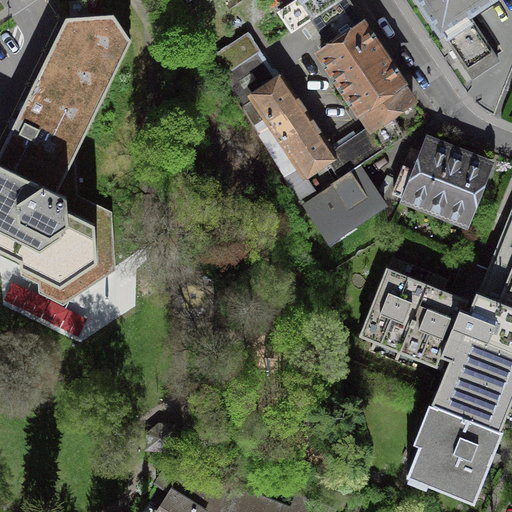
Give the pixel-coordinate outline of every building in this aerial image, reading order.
[(291,29),(334,0),(272,0),(281,12),(280,12),(291,29)] [(345,0),(334,0),(291,29),(292,31),(313,17),(332,46),(320,53),(321,54),(363,26),(359,20),(345,0)] [(418,0),(441,33),(442,32),(457,55),(456,55),(462,64),(468,72),(469,72),(473,78),(498,61),(468,15),(490,0),(418,0)] [(116,270),(112,211),(77,194),(75,158),(74,157),(131,40),(113,14),(66,17),(0,151),(0,248),(20,258),(20,266),(78,295),(116,270)] [(358,109),(400,81),(382,54),(363,26),(321,54),(358,109)] [(274,84),(264,69),(254,55),(260,51),(249,32),(212,56),(283,173),(296,208),(304,202),(317,194),(303,173),(327,157),(329,157),(328,155),(278,81),(274,84)] [(403,85),(400,81),(358,109),(370,127),(369,128),(384,149),(403,136),(390,116),(413,101),(403,85)] [(329,157),(327,157),(341,178),(359,166),(384,149),(369,128),(348,141),(328,155),(329,157)] [(410,191),(449,207),(446,213),(464,220),(484,171),(456,160),(427,149),(420,167),(406,161),(394,192),(408,197),(410,191)] [(372,185),(359,166),(341,178),(317,194),(304,202),(330,241),(384,204),(372,185)] [(511,210),(479,293),(477,292),(469,313),(465,311),(466,309),(464,308),(467,300),(387,268),(367,318),(379,322),(372,339),(440,366),(445,355),(451,357),(432,403),(502,431),(503,430),(500,428),(511,397),(511,210)] [(78,295),(20,266),(21,273),(37,282),(38,292),(63,305),(78,295)] [(493,454),(502,431),(432,403),(436,405),(421,443),(420,442),(407,475),(410,476),(411,473),(428,480),(426,482),(474,501),(493,454)] [(174,426),(159,424),(154,429),(148,434),(147,448),(171,450),(174,426)] [(292,509),(182,467),(167,491),(170,492),(157,511),(331,511),(332,509),(297,496),(292,509)]
